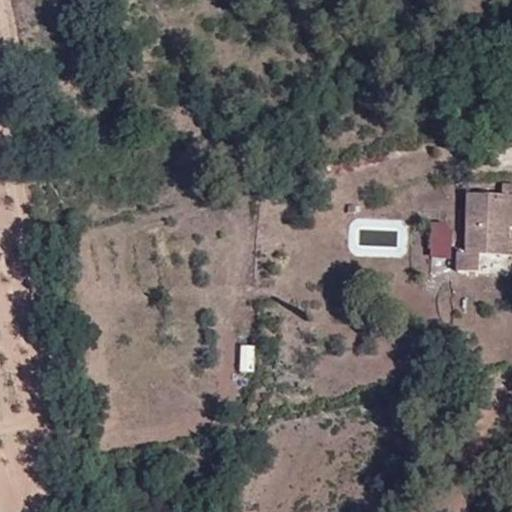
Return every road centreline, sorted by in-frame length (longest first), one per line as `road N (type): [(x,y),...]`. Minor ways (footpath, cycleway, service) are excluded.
road 1 (track): [(50,511),(68,448),(24,193),(10,51)]
road 2 (track): [(68,448),(200,423),(218,378)]
